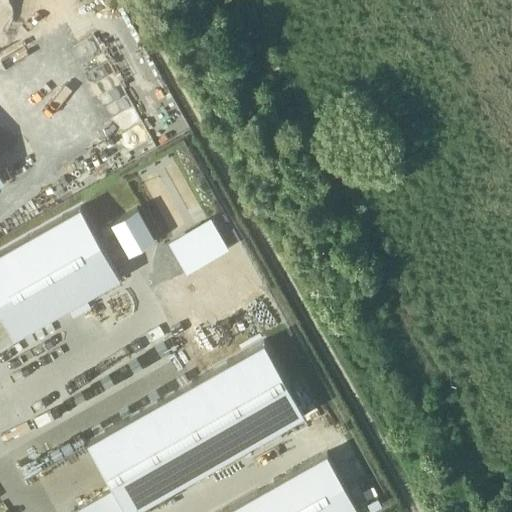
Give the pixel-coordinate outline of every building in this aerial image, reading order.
[(134,252),(162,237),(144,203),(115,218),(134,252)] [(81,207),(0,252),(0,309),(15,336),(120,277),(81,207)] [(191,257),(228,237),(217,219),(181,239),(191,257)] [(264,341),(89,440),(115,486),(128,508),(128,509),(304,411),(264,341)] [(219,511),(358,511),(360,511),(327,452),(219,511)] [(120,511),(128,508),(115,486),(68,511),(120,511)]
